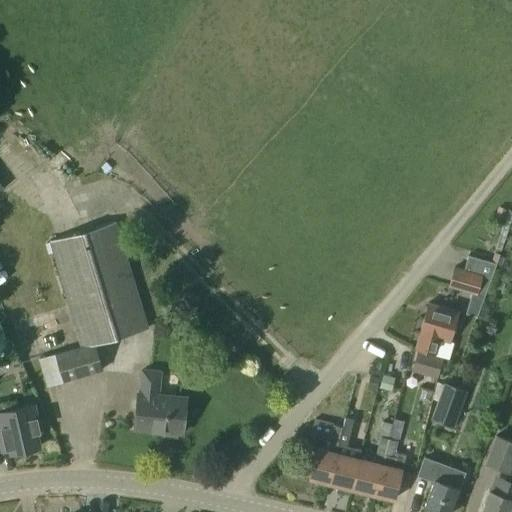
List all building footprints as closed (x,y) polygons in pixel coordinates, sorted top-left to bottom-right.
[(499,206),(495,215),(504,218),(507,209),(499,206)] [(149,329),(116,221),(48,241),(80,348),(39,359),(47,386),(63,382),(103,370),(99,356),(95,344),(149,329)] [(486,259),(468,254),(463,269),(454,266),(448,287),(471,293),(466,314),(477,317),(483,296),(485,296),(493,266),(485,263),(486,259)] [(459,312),(429,303),(420,333),(416,347),(436,353),(440,339),(450,342),(459,312)] [(442,357),(417,350),(411,370),(437,377),(442,357)] [(161,372),(144,370),(142,393),(140,393),(136,428),(164,431),(167,434),(175,435),(178,432),(184,433),(187,397),(159,395),(161,372)] [(432,418),(453,426),(465,391),(445,384),(432,418)] [(35,416),(32,404),(19,407),(0,411),(0,442),(2,452),(10,450),(11,454),(40,447),(37,433),(40,432),(37,416),(35,416)] [(387,438),(384,454),(374,494),(396,499),(403,468),(402,468),(405,454),(396,451),(394,457),(393,457),(398,437),(399,437),(402,426),(401,426),(402,420),(394,417),(389,438),(387,438)] [(309,478),(328,483),(342,427),(316,421),(313,437),(330,441),(328,450),(316,447),(309,478)] [(361,448),(347,444),(351,429),(342,427),(328,483),(338,485),(336,491),(350,494),(352,489),(351,488),(357,465),(359,458),(361,448)] [(511,439),(496,434),(485,464),(508,473),(506,478),(495,474),(481,511),(508,511),(511,503),(511,439)] [(351,488),(374,494),(384,454),(387,438),(381,436),(374,461),(359,458),(351,488)] [(424,508),(434,511),(449,511),(464,472),(425,458),(419,474),(434,480),(424,508)]
